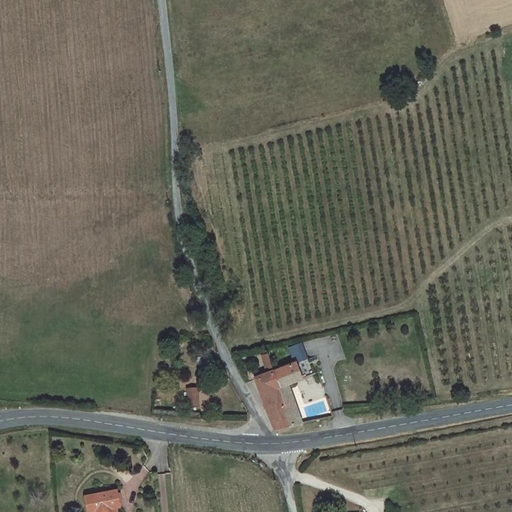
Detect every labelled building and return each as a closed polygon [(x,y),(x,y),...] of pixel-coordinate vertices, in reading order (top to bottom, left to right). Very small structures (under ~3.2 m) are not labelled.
[(274,371),(281,387),(288,385),(314,375),(308,358),(274,371)] [(281,387),(274,371),(255,378),(275,429),(289,426),(282,410),(286,408),(284,402),(280,389),(281,389),(281,387)] [(284,402),(286,408),(296,404),(288,385),(281,387),(281,389),(280,389),(284,402)] [(199,407),(199,388),(187,388),(187,407),(199,407)] [(296,404),(286,408),(282,410),(289,426),(303,424),(296,404)] [(121,511),(118,490),(123,489),(120,473),(87,478),(89,494),(92,494),(94,511),(121,511)]
